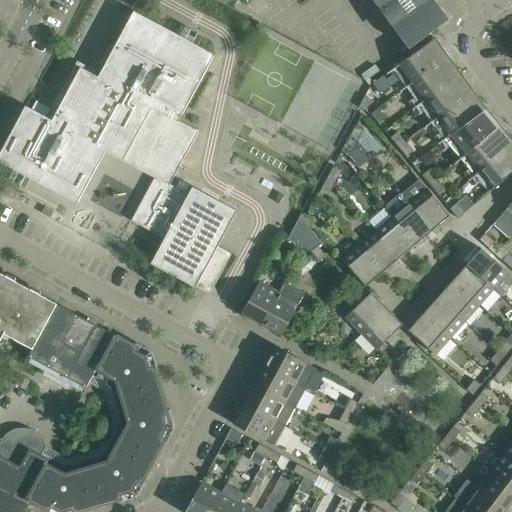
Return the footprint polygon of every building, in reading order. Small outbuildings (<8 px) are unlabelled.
[(444,13),(434,0),(373,0),(409,50),(442,26),(442,25),(444,13)] [(155,178),(132,221),(165,239),(160,248),(151,264),(196,288),(196,287),(210,294),(214,287),(232,254),(218,247),(237,212),(193,188),(189,195),(170,185),(198,132),(179,122),(214,56),(134,12),(99,78),(81,68),(60,107),(52,121),(26,107),(0,154),(0,162),(13,170),(22,174),(30,179),(77,204),(106,151),(155,178)] [(395,73),(387,79),(384,75),(373,84),(380,94),(400,80),(406,88),(449,57),(436,39),(393,70),(395,73)] [(449,57),(406,88),(419,105),(462,74),(449,57)] [(462,74),(419,105),(432,123),(474,92),(462,74)] [(474,92),(432,123),(445,140),(487,109),(474,92)] [(365,97),(359,108),(366,112),(372,101),(365,97)] [(378,109),(371,115),(379,124),(386,119),(378,109)] [(487,109),(445,140),(461,160),(501,126),(487,109)] [(357,141),(363,130),(356,126),(350,137),(357,141)] [(511,138),(501,126),(461,160),(475,176),(511,144),(511,138)] [(397,133),(391,138),(399,148),(405,142),(397,133)] [(343,149),(350,152),(361,166),(371,158),(357,141),(350,137),(343,149)] [(407,158),(414,152),(405,142),(399,148),(407,158)] [(489,193),(511,174),(511,144),(475,176),(489,193)] [(341,171),(333,167),(327,178),(335,182),(341,171)] [(429,170),(422,176),(430,185),(437,180),(429,170)] [(321,189),(329,193),(335,182),(327,178),(321,189)] [(450,216),(419,180),(402,194),(433,231),(450,216)] [(438,195),(445,189),(437,180),(430,185),(438,195)] [(433,231),(402,194),(385,208),(393,217),(416,245),(433,231)] [(511,203),(494,224),(511,239),(511,237),(511,203)] [(457,204),(450,209),(459,219),(465,213),(457,204)] [(55,212),(46,207),(42,214),(51,219),(55,212)] [(297,222),(310,229),(314,221),(301,214),(297,222)] [(416,245),(393,217),(376,231),(400,259),(416,245)] [(297,222),(287,240),(312,253),(318,247),(322,244),(314,234),(310,229),(297,222)] [(400,259),(376,231),(360,245),(383,272),(400,259)] [(479,240),(489,249),(495,242),(485,234),(479,240)] [(343,259),(366,287),(383,272),(360,245),(343,259)] [(320,262),(326,257),(318,247),(312,253),(320,262)] [(509,273),(482,249),(467,266),(494,290),(509,273)] [(511,257),(509,255),(503,261),(511,269),(511,257)] [(494,290),(467,266),(452,282),(479,306),(494,290)] [(0,341),(4,334),(33,350),(57,305),(0,273),(0,341)] [(479,306),(452,282),(438,298),(465,322),(479,306)] [(279,293),(260,283),(242,314),(262,325),(279,293)] [(282,336),(305,293),(285,283),(279,293),(262,325),(282,336)] [(364,300),(358,294),(349,303),(355,309),(346,318),(362,334),(387,309),(372,293),(364,300)] [(465,322),(438,298),(424,314),(451,338),(465,322)] [(29,357),(86,389),(93,376),(115,336),(57,305),(33,350),(29,357)] [(407,344),(401,339),(395,333),(403,325),(387,309),(362,334),(377,350),(386,342),(399,354),(407,344)] [(409,331),(436,355),(451,338),(424,314),(409,331)] [(166,411),(153,370),(157,369),(157,368),(150,370),(146,357),(150,353),(150,352),(146,355),(133,349),(137,343),(135,342),(134,346),(115,336),(93,376),(105,383),(112,391),(118,390),(125,415),(119,417),(118,428),(106,451),(97,458),(99,464),(74,471),(72,465),(61,464),(49,458),(48,460),(41,456),(46,447),(45,444),(45,442),(44,440),(42,439),(40,436),(38,434),(35,432),(32,430),(30,430),(26,429),(24,429),(20,429),(18,429),(16,430),(14,430),(12,431),(11,432),(9,433),(7,434),(6,435),(4,437),(2,440),(0,443),(0,490),(27,505),(30,500),(46,509),(44,511),(46,511),(49,507),(58,511),(67,511),(76,509),(76,511),(77,511),(78,511),(118,500),(120,503),(121,503),(119,496),(132,492),(135,496),(136,496),(133,492),(140,479),(146,483),(146,481),(143,480),(163,442),(166,444),(167,443),(161,440),(167,427),(173,428),(173,427),(167,426),(163,413),(170,411),(170,410),(166,411)] [(511,348),(511,346),(506,341),(498,351),(505,357),(511,348)] [(318,370),(276,347),(265,367),(307,390),(318,370)] [(490,361),(497,366),(505,357),(498,351),(490,361)] [(511,369),(511,361),(509,359),(501,369),(508,375),(511,369)] [(255,386),(297,409),(307,390),(265,367),(255,386)] [(493,379),(500,385),(508,375),(501,369),(493,379)] [(30,380),(21,376),(16,385),(24,390),(30,380)] [(473,396),(481,386),(474,380),(466,390),(473,396)] [(245,405),(287,428),(297,409),(255,386),(245,405)] [(488,399),(481,393),(473,403),(480,408),(488,399)] [(359,403),(351,399),(345,410),(353,414),(359,403)] [(465,412),(472,418),(480,408),(473,403),(465,412)] [(234,425),(235,425),(276,447),(287,428),(245,405),(234,425)] [(325,424),(327,425),(342,433),(353,414),(345,410),(339,421),(327,420),(325,424)] [(461,432),(454,426),(446,436),(453,442),(461,432)] [(232,429),(228,436),(238,443),(243,435),(232,429)] [(438,446),(445,451),(453,442),(446,436),(438,446)] [(338,441),(330,437),(324,448),(332,452),(338,441)] [(259,444),(255,452),(265,458),(266,458),(270,450),(259,444)] [(318,459),(326,463),(332,452),(324,448),(323,450),(316,446),(312,453),(319,457),(318,459)] [(277,464),(281,456),(270,450),(266,458),(277,464)] [(255,452),(250,460),(261,466),(265,458),(255,452)] [(511,459),(504,453),(491,471),(511,487),(511,459)] [(433,465),(426,460),(419,470),(425,475),(433,465)] [(297,464),(293,472),(304,478),(308,470),(297,464)] [(315,484),(319,476),(308,470),(304,478),(315,484)] [(410,479),(417,485),(425,475),(419,470),(410,479)] [(511,501),(511,487),(491,471),(477,488),(506,510),(511,501)] [(203,483),(186,511),(212,511),(222,493),(203,483)] [(335,485),(331,493),(342,499),(346,491),(335,485)] [(504,511),(506,510),(477,488),(464,505),(473,511),(504,511)] [(0,511),(26,511),(29,506),(27,505),(0,490),(0,511)] [(353,505),(357,497),(346,491),(342,499),(353,505)] [(236,511),(241,504),(222,493),(212,511),(236,511)] [(397,509),(405,499),(399,494),(390,504),(397,509)] [(473,511),(464,505),(456,499),(446,511),(473,511)]
